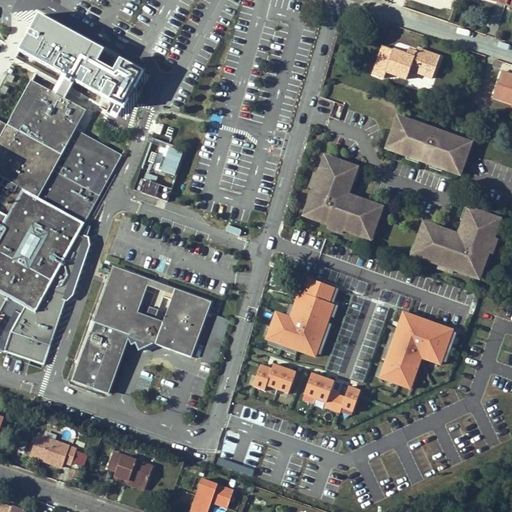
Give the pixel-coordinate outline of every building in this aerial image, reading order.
[(436,0),(407,0),(434,8),(436,0)] [(37,66),(128,107),(136,89),(123,83),(127,75),(113,69),(104,88),(97,85),(115,45),(58,20),(37,66)] [(405,55),(383,46),(372,74),(384,79),(386,72),(405,79),(409,70),(430,78),(438,57),(416,49),(415,53),(413,58),(405,55)] [(511,75),(501,72),(495,87),(511,93),(511,75)] [(0,315),(1,316),(3,311),(10,298),(28,307),(20,321),(14,333),(54,346),(71,294),(92,234),(94,227),(87,223),(125,155),(78,129),(88,110),(33,80),(0,140),(0,315)] [(394,116),(382,149),(452,174),(464,141),(394,116)] [(158,124),(155,133),(160,135),(163,126),(158,124)] [(157,154),(150,151),(144,171),(150,173),(157,154)] [(308,204),(310,204),(306,217),(339,229),(358,235),(360,231),(367,233),(368,230),(371,221),(364,218),(368,207),(369,204),(352,198),(350,203),(344,201),(341,195),(347,193),(346,190),(348,183),(350,184),(351,180),(355,167),(327,157),(321,173),(318,173),(308,204)] [(146,179),(142,191),(156,196),(160,184),(146,179)] [(157,196),(167,199),(170,188),(160,186),(157,196)] [(415,237),(410,249),(417,252),(416,256),(469,275),(472,266),(474,266),(486,232),(484,231),(489,216),(460,206),(456,218),(454,222),(456,223),(454,229),(452,230),(455,237),(449,240),(442,237),(444,231),(428,226),(423,240),(415,237)] [(153,281),(116,268),(94,333),(93,332),(76,381),(112,394),(131,340),(132,340),(135,346),(139,344),(143,350),(157,344),(195,357),(215,303),(179,290),(177,295),(176,299),(168,322),(141,313),(149,290),(151,285),(153,281)] [(290,317),(275,312),(265,341),(317,359),(336,306),(333,305),(339,289),(307,278),(302,294),(299,293),(290,317)] [(149,290),(176,299),(177,295),(151,285),(149,290)] [(20,321),(28,307),(10,298),(3,311),(20,321)] [(403,312),(379,380),(412,392),(423,361),(441,368),(455,331),(403,312)] [(212,365),(227,320),(218,316),(202,362),(212,365)] [(272,369),(261,365),(253,388),(265,392),(266,387),(290,395),(298,373),(274,364),(272,369)] [(354,413),(361,390),(348,386),(345,396),(331,392),(335,380),(311,373),(303,399),(340,410),(340,409),(354,413)] [(32,453),(48,459),(47,462),(62,467),(64,462),(71,465),(77,449),(39,435),(32,453)] [(114,452),(108,467),(118,471),(115,476),(123,479),(124,477),(146,485),(153,466),(114,452)] [(31,456),(47,462),(48,459),(32,453),(31,456)] [(124,477),(123,479),(115,476),(114,479),(145,490),(146,485),(124,477)] [(233,493),(217,488),(218,485),(203,479),(194,504),(209,510),(212,502),(227,508),(233,493)] [(218,485),(217,488),(233,493),(234,490),(218,485)]
